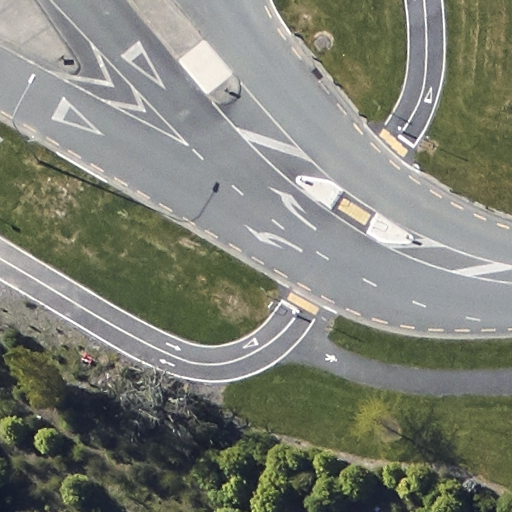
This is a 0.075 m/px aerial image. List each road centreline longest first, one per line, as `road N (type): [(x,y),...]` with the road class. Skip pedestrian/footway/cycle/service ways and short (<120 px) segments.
road 1 (residential): [(231,31),(375,181),(432,216),(511,249)]
road 2 (secondary): [(301,242),(0,79)]
road 3 (residential): [(301,242),(79,0)]
road 4 (residential): [(511,301),(400,287),(301,242)]
